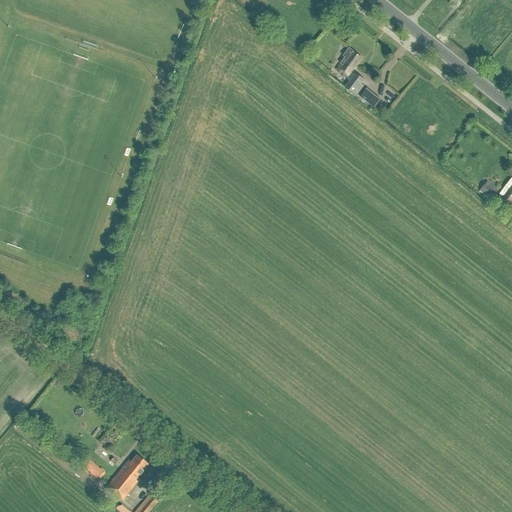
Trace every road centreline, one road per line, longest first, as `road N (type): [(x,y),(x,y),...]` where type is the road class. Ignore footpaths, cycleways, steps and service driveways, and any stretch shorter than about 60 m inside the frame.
road 1 (unclassified): [(247,511),(0,314)]
road 2 (primary): [(511,108),(376,0)]
